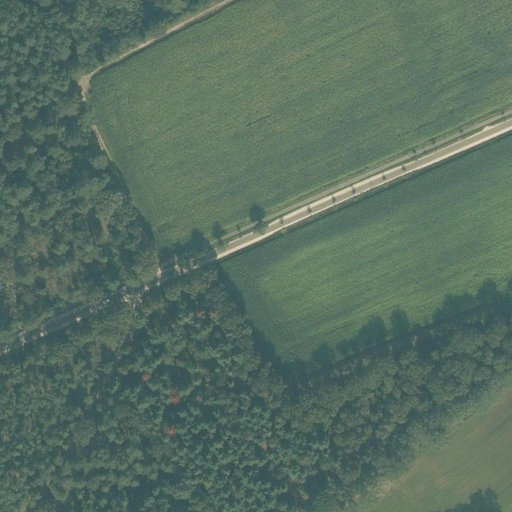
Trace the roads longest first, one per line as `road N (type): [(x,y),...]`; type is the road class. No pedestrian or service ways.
road 1 (unclassified): [(0,347),(511,121)]
road 2 (track): [(135,287),(136,315),(35,511)]
road 3 (track): [(115,180),(32,0)]
road 4 (track): [(230,0),(71,82)]
